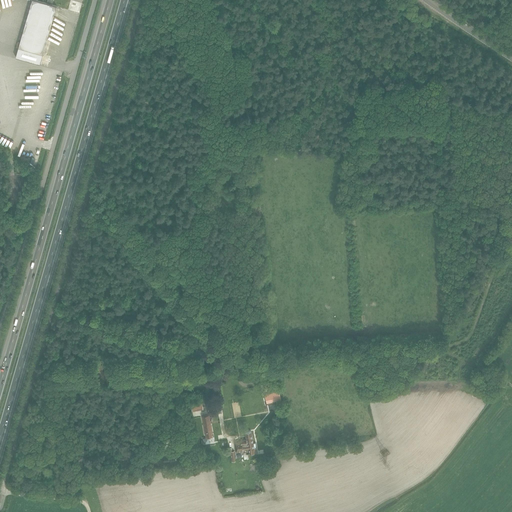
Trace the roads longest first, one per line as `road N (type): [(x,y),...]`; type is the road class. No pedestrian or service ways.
road 1 (motorway): [(0,436),(124,0)]
road 2 (motorway): [(110,0),(0,384)]
road 3 (unclassified): [(0,312),(93,0)]
road 4 (unclassified): [(50,306),(138,0)]
road 5 (unclassified): [(0,491),(50,306)]
road 6 (unclassified): [(227,360),(50,306)]
